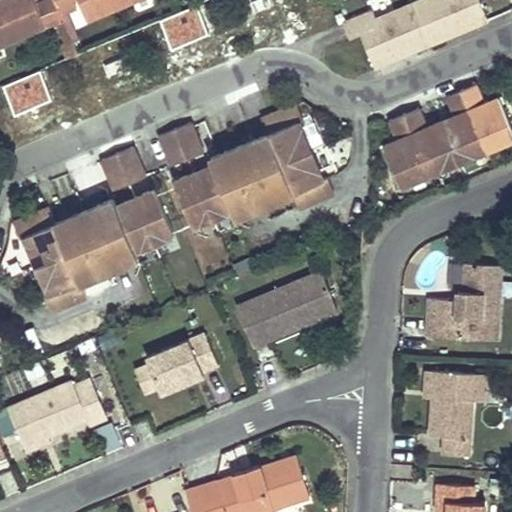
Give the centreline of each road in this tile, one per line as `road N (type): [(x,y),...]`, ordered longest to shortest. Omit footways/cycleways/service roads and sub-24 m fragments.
road 1 (residential): [(0,176),(4,164),(267,50),(361,93),(511,38)]
road 2 (residential): [(357,393),(267,410),(9,511)]
road 3 (residential): [(511,184),(404,236),(388,264),(381,333),(357,393)]
road 4 (residential): [(357,393),(370,466),(367,511)]
